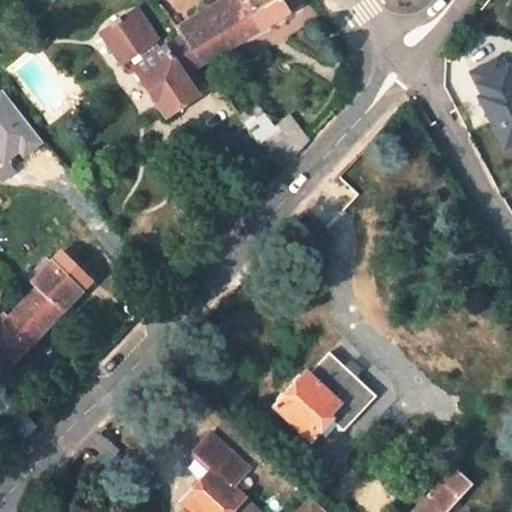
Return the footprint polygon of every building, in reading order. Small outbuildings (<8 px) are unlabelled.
[(290,10),(301,2),(299,0),(221,0),(177,28),(183,37),(203,65),(291,12),(290,10)] [(139,11),(135,13),(156,44),(160,41),(139,11)] [(135,13),(123,21),(121,18),(113,24),(115,27),(104,35),(125,66),(134,59),(139,67),(137,68),(168,117),(198,97),(185,76),(203,65),(183,37),(159,54),(154,46),(156,44),(135,13)] [(511,73),(511,74),(503,56),(470,72),(482,95),(478,97),(505,149),(511,145),(511,73)] [(308,140),(292,117),(275,129),(258,106),(241,119),(258,144),(263,141),(279,165),(295,153),(296,154),(308,140)] [(124,272),(106,253),(92,266),(111,285),(124,272)] [(84,292),(51,260),(32,280),(38,287),(21,306),(46,332),(84,292)] [(8,318),(5,314),(0,319),(0,380),(46,332),(21,306),(8,318)] [(378,396),(331,353),(309,375),(307,373),(302,378),(299,375),(294,381),(295,386),(287,394),(285,392),(283,393),(281,394),(278,397),(276,400),(276,401),(278,403),(275,407),(313,442),(333,420),(346,431),(378,396)] [(36,427),(4,394),(0,398),(0,424),(20,444),(36,427)] [(247,468),(211,435),(197,451),(214,467),(182,503),(192,511),(259,511),(231,486),(247,468)] [(446,511),(474,482),(457,466),(415,511),(446,511)] [(326,511),(312,499),(300,511),(326,511)]
